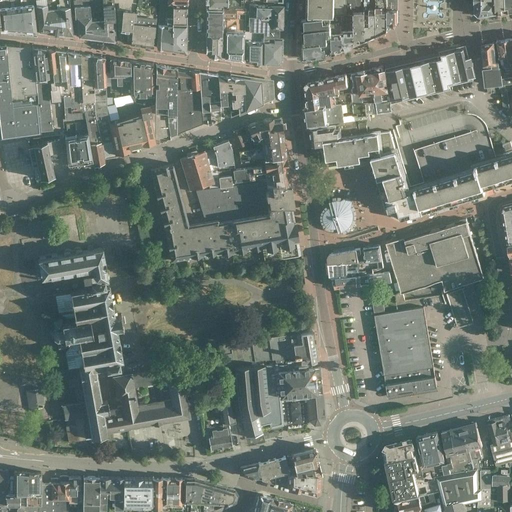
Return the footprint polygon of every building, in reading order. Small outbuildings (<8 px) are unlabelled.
[(0,0),(0,21),(1,26),(1,27),(13,28),(9,0),(0,0)] [(9,0),(13,28),(24,29),(20,0),(9,0)] [(36,31),(33,5),(32,0),(20,0),(24,29),(36,31)] [(39,31),(49,32),(45,0),(32,0),(33,5),(36,5),(39,31)] [(45,0),(49,32),(62,33),(59,7),(58,0),(45,0)] [(59,7),(62,33),(73,34),(75,35),(70,0),(58,0),(59,7)] [(91,21),(89,0),(73,0),(74,7),(75,14),(77,16),(78,36),(92,38),(90,21),(91,21)] [(102,39),(102,29),(104,28),(103,19),(104,19),(102,5),(101,0),(89,0),(91,21),(90,21),(92,38),(102,39)] [(113,2),(112,0),(101,0),(102,5),(104,19),(103,19),(104,28),(102,29),(102,39),(116,41),(113,2)] [(112,0),(113,2),(123,2),(122,8),(117,8),(118,42),(130,43),(131,43),(132,18),(135,18),(135,10),(136,10),(136,0),(112,0)] [(136,0),(136,10),(135,10),(135,18),(132,18),(131,43),(141,44),(141,45),(152,46),(153,34),(154,35),(157,6),(147,6),(147,0),(136,0)] [(172,49),(172,25),(172,5),(172,3),(168,3),(168,0),(159,0),(159,4),(158,24),(157,47),(172,49)] [(307,0),(308,15),(307,19),(331,16),(343,14),(351,13),(350,12),(349,12),(347,12),(346,0),(307,0)] [(365,39),(364,0),(347,0),(349,12),(350,12),(355,12),(355,18),(355,44),(365,39)] [(364,0),(365,39),(376,34),(376,3),(376,1),(376,0),(364,0)] [(376,34),(388,29),(388,1),(387,0),(376,0),(376,1),(376,3),(376,34)] [(397,22),(397,0),(387,0),(388,1),(388,29),(394,26),(397,22)] [(474,0),(475,12),(479,15),(496,13),(495,1),(495,0),(474,0)] [(495,0),(495,1),(496,13),(505,11),(505,0),(495,0)] [(274,5),(274,3),(268,2),(268,5),(249,4),(248,24),(249,24),(248,29),(263,30),(281,31),(281,27),(282,27),(282,5),(274,5)] [(186,25),(187,5),(187,3),(172,3),(172,5),(172,25),(186,25)] [(223,15),(223,7),(221,7),(221,9),(206,9),(206,21),(222,21),(223,15)] [(235,15),(235,7),(223,7),(223,15),(235,15)] [(245,24),(245,8),(235,7),(235,15),(235,20),(238,20),(238,27),(235,27),(235,31),(234,31),(233,58),(243,60),(244,32),(245,32),(245,30),(245,24)] [(343,49),(355,44),(355,18),(355,12),(350,12),(351,13),(343,14),(343,23),(343,49)] [(331,22),(331,26),(331,30),(332,43),(332,54),(343,49),(343,23),(343,14),(331,16),(331,22)] [(235,20),(235,15),(223,15),(222,21),(226,23),(225,57),(233,58),(234,31),(235,31),(235,27),(238,27),(238,20),(235,20)] [(303,30),(320,27),(331,26),(331,22),(331,16),(307,19),(303,19),(303,30)] [(222,21),(206,21),(206,33),(219,33),(219,29),(222,29),(222,21)] [(186,25),(172,25),(172,49),(184,51),(186,49),(186,25)] [(331,26),(320,27),(303,30),(304,45),(327,42),(327,31),(331,30),(331,26)] [(219,33),(206,33),(205,51),(208,54),(222,57),(222,29),(219,29),(219,33)] [(245,30),(245,32),(245,40),(245,60),(263,63),(263,30),(248,29),(248,30),(245,30)] [(281,37),(281,31),(263,30),(263,63),(278,63),(282,59),(282,37),(281,37)] [(511,73),(511,66),(505,39),(497,40),(500,58),(501,64),(502,64),(503,70),(505,77),(511,76),(511,73)] [(511,76),(505,77),(503,70),(500,70),(499,60),(496,60),(494,41),(482,44),(486,84),(495,83),(496,85),(498,84),(499,85),(505,84),(511,82),(511,76)] [(6,43),(0,43),(0,125),(14,124),(11,98),(6,43)] [(33,55),(32,46),(24,45),(24,44),(15,44),(7,43),(6,43),(11,98),(14,124),(0,125),(0,136),(41,131),(37,91),(34,55),(33,55)] [(332,54),(332,43),(302,47),(302,57),(304,59),(329,55),(332,54)] [(50,86),(46,47),(32,46),(33,55),(34,55),(37,91),(41,131),(53,129),(48,86),(50,86)] [(443,84),(476,76),(472,56),(469,57),(467,46),(440,53),(440,55),(390,67),(390,70),(386,72),(390,101),(394,100),(393,100),(443,88),(443,84)] [(55,49),(46,47),(50,86),(52,100),(61,99),(55,49)] [(67,51),(55,49),(61,99),(62,113),(72,112),(71,105),(67,51)] [(83,111),(80,52),(67,51),(71,105),(72,112),(83,111)] [(99,131),(95,110),(94,100),(94,91),(88,91),(88,88),(94,88),(92,54),(80,52),(83,111),(85,111),(93,161),(94,166),(106,162),(105,158),(99,131)] [(95,110),(106,110),(106,92),(105,56),(92,54),(94,88),(94,91),(94,100),(95,110)] [(139,61),(130,60),(110,57),(110,90),(114,90),(114,96),(125,93),(131,93),(135,107),(140,106),(156,103),(156,77),(153,77),(153,63),(139,61)] [(156,77),(156,103),(155,136),(159,136),(159,135),(162,135),(162,134),(165,134),(165,133),(168,133),(168,134),(169,134),(169,135),(171,135),(168,119),(168,65),(156,63),(156,77)] [(176,67),(168,65),(168,119),(171,135),(176,133),(176,67)] [(381,93),(387,92),(384,66),(370,68),(374,92),(375,101),(376,109),(377,113),(390,112),(390,108),(378,109),(379,102),(382,101),(381,93)] [(176,133),(189,128),(203,122),(199,71),(176,67),(176,133)] [(354,102),(363,102),(363,101),(363,100),(373,99),(374,103),(375,109),(376,109),(375,101),(374,92),(370,68),(351,72),(354,86),(353,86),(354,93),(352,93),(354,102)] [(207,72),(199,71),(203,122),(203,127),(208,125),(207,113),(204,113),(204,106),(209,106),(207,72)] [(218,74),(207,72),(209,106),(204,106),(204,113),(207,113),(208,125),(221,120),(221,115),(218,74)] [(342,103),(354,102),(352,93),(351,87),(344,88),(344,86),(348,86),(346,73),(309,81),(307,83),(305,85),(309,107),(342,103)] [(230,76),(218,74),(221,115),(230,112),(229,102),(229,96),(231,93),(231,88),(230,88),(231,88),(231,76),(230,76)] [(243,78),(231,76),(231,88),(230,88),(231,88),(231,93),(229,96),(229,102),(230,112),(230,115),(239,112),(238,97),(241,97),(241,89),(244,89),(243,78)] [(266,81),(243,78),(244,89),(241,89),(241,97),(238,97),(239,112),(267,100),(266,81)] [(505,90),(505,87),(505,84),(499,85),(499,91),(501,90),(503,110),(509,109),(507,89),(505,90)] [(363,103),(363,102),(354,102),(342,103),(309,107),(305,108),(308,127),(328,124),(328,122),(340,121),(358,119),(359,122),(371,120),(369,102),(363,103)] [(155,136),(156,103),(140,106),(142,115),(136,116),(142,144),(154,142),(155,142),(155,136)] [(105,158),(116,155),(116,153),(113,140),(114,140),(110,125),(106,110),(95,110),(99,131),(105,158)] [(85,111),(83,111),(72,112),(62,113),(63,128),(64,128),(65,137),(66,149),(68,165),(81,162),(81,163),(93,161),(85,111)] [(116,153),(129,150),(129,149),(142,146),(142,144),(136,116),(135,117),(135,118),(122,121),(123,122),(110,125),(114,140),(113,140),(116,153)] [(244,127),(247,133),(250,132),(252,137),(255,137),(261,134),(283,131),(281,116),(262,119),(262,120),(255,121),(247,124),(247,126),(244,127)] [(357,126),(357,121),(341,123),(336,125),(311,129),(313,143),(325,141),(324,135),(367,129),(366,121),(359,123),(359,126),(357,126)] [(325,141),(313,143),(313,145),(321,144),(322,149),(325,148),(328,165),(372,158),(373,161),(382,193),(388,212),(400,219),(485,193),(484,190),(511,181),(511,150),(506,152),(495,155),(471,162),(472,164),(424,179),(411,184),(399,145),(396,146),(391,129),(381,130),(381,127),(367,129),(324,135),(325,141)] [(239,128),(232,131),(236,142),(244,138),(239,128)] [(255,137),(252,137),(252,138),(253,143),(262,141),(263,146),(284,143),(283,131),(261,134),(255,137)] [(30,155),(31,164),(32,166),(34,165),(36,177),(40,176),(41,178),(54,175),(49,153),(66,149),(65,137),(47,141),(47,140),(27,144),(29,155),(30,155)] [(236,142),(238,146),(246,143),(244,138),(236,142)] [(205,150),(180,158),(189,189),(212,183),(212,185),(217,184),(216,172),(218,172),(218,170),(230,168),(230,167),(234,166),(232,148),(228,139),(212,145),(214,149),(205,151),(205,150)] [(505,149),(511,146),(511,144),(511,141),(503,143),(505,149)] [(255,160),(259,159),(264,158),(286,155),(284,143),(263,146),(238,150),(240,162),(255,160)] [(234,181),(269,175),(269,171),(270,171),(269,170),(270,170),(288,167),(286,155),(264,158),(259,159),(260,165),(233,169),(234,181)] [(187,220),(172,163),(170,164),(170,163),(150,168),(155,184),(154,184),(164,226),(166,225),(167,230),(166,231),(171,259),(216,252),(216,254),(261,246),(264,261),(298,255),(296,240),(298,240),(294,221),(293,221),(290,206),(262,210),(262,213),(218,222),(218,219),(188,224),(187,220)] [(290,184),(290,179),(288,167),(270,170),(269,170),(270,171),(269,171),(269,175),(234,181),(232,181),(231,174),(230,168),(218,170),(218,172),(218,176),(220,186),(258,182),(262,182),(263,182),(271,183),(290,184)] [(258,182),(220,186),(196,189),(204,218),(262,210),(290,206),(294,205),(290,184),(271,183),(263,182),(262,182),(258,182)] [(324,217),(324,220),(325,223),(327,225),(329,226),(332,227),(334,228),(337,227),(339,232),(342,231),(346,229),(349,226),(351,223),(353,219),(353,215),(352,211),(351,208),(348,204),(351,201),(347,198),(345,202),(341,200),(337,200),(333,201),(333,200),(330,202),(331,207),(329,208),(327,210),(325,212),(324,215),(324,217)] [(511,241),(511,204),(504,207),(502,209),(508,242),(511,241)] [(443,279),(443,280),(445,286),(446,289),(466,282),(467,284),(473,282),(472,281),(485,276),(467,218),(387,242),(395,271),(401,292),(443,279)] [(154,247),(148,222),(138,224),(143,250),(154,247)] [(380,245),(372,246),(374,259),(383,259),(380,245)] [(374,259),(372,246),(363,247),(365,260),(374,259)] [(91,437),(107,434),(107,430),(110,430),(127,427),(154,423),(154,424),(158,424),(161,423),(161,421),(189,416),(186,400),(182,377),(181,377),(179,371),(168,373),(167,367),(113,376),(117,397),(120,397),(122,404),(117,405),(118,408),(109,409),(107,399),(101,400),(95,364),(105,362),(106,369),(109,368),(109,373),(114,372),(113,368),(120,367),(119,359),(122,359),(116,327),(121,327),(123,328),(124,327),(122,325),(120,316),(122,314),(121,313),(119,315),(114,316),(102,247),(81,251),(81,248),(63,251),(64,254),(57,255),(57,252),(39,255),(40,258),(38,258),(41,276),(90,267),(91,271),(81,273),(82,280),(90,279),(90,281),(91,281),(92,287),(69,291),(70,292),(55,295),(58,312),(67,317),(74,316),(75,320),(63,323),(63,320),(62,321),(61,319),(62,317),(61,316),(60,318),(55,319),(53,318),(52,319),(54,320),(55,325),(54,326),(55,327),(53,330),(51,330),(51,331),(53,331),(53,334),(52,335),(52,336),(54,335),(56,336),(56,338),(57,339),(58,344),(57,346),(58,347),(59,345),(65,344),(66,345),(67,344),(65,342),(65,341),(66,340),(66,338),(78,336),(79,342),(72,343),(65,351),(68,368),(50,371),(52,381),(69,378),(69,379),(68,379),(69,387),(74,386),(77,402),(62,404),(69,441),(91,437)] [(328,262),(347,261),(359,260),(358,254),(361,253),(360,248),(329,253),(328,256),(328,262)] [(278,267),(277,259),(266,261),(267,268),(278,267)] [(359,260),(347,261),(328,262),(330,274),(333,276),(336,276),(368,274),(374,273),(373,268),(383,266),(382,260),(383,259),(374,259),(365,260),(359,260)] [(368,274),(369,284),(392,281),(390,272),(374,273),(368,274)] [(335,288),(369,284),(368,274),(336,276),(336,278),(334,279),(335,288)] [(445,286),(443,280),(431,284),(432,290),(445,286)] [(383,298),(372,300),(374,312),(385,311),(383,298)] [(387,393),(437,386),(424,306),(375,314),(387,393)] [(316,360),(312,329),(300,331),(269,336),(269,337),(251,340),(252,346),(235,348),(237,363),(255,361),(300,355),(300,361),(316,360)] [(232,352),(231,347),(228,348),(227,340),(222,341),(224,353),(232,352)] [(284,363),(233,369),(237,401),(242,419),(243,421),(258,417),(260,425),(270,423),(271,427),(283,424),(281,397),(285,396),(285,395),(290,394),(290,396),(293,398),(297,398),(299,396),(299,394),(301,393),(302,398),(308,397),(310,419),(315,424),(320,423),(324,418),(320,366),(314,367),(314,363),(303,364),(303,365),(293,366),(293,358),(284,359),(284,363)] [(26,391),(29,409),(43,407),(41,388),(26,391)] [(221,447),(232,445),(228,424),(236,423),(232,398),(219,400),(219,401),(220,407),(223,424),(217,425),(221,447)] [(220,407),(219,401),(199,404),(200,410),(220,407)] [(511,460),(511,425),(509,414),(488,420),(494,443),(490,444),(495,465),(511,460)] [(262,433),(260,425),(258,417),(243,421),(247,437),(262,433)] [(491,488),(491,483),(490,470),(482,470),(479,460),(482,459),(482,456),(479,447),(482,446),(476,422),(464,425),(475,468),(478,468),(479,488),(491,488)] [(221,447),(217,425),(209,427),(209,424),(206,424),(207,427),(204,428),(206,444),(210,443),(211,449),(221,447)] [(464,425),(450,429),(451,433),(443,435),(446,448),(451,447),(452,450),(446,452),(449,465),(451,472),(475,468),(464,425)] [(438,431),(417,436),(422,455),(424,454),(425,456),(419,457),(421,466),(421,467),(425,481),(435,479),(436,479),(435,475),(439,474),(451,472),(449,465),(446,466),(443,452),(440,452),(440,451),(442,450),(438,431)] [(414,455),(413,449),(416,448),(413,437),(387,442),(384,448),(385,460),(393,498),(418,492),(417,486),(425,484),(427,493),(438,491),(435,479),(425,481),(421,467),(419,467),(416,457),(416,454),(414,455)] [(309,460),(318,458),(316,451),(317,450),(314,448),(291,454),(294,467),(310,463),(309,460)] [(275,475),(289,471),(285,456),(258,462),(261,475),(262,478),(274,481),(275,475)] [(318,460),(318,458),(309,460),(310,463),(294,467),(296,473),(320,472),(321,472),(321,469),(318,460)] [(258,462),(257,462),(240,466),(240,473),(253,477),(261,475),(258,462)] [(436,479),(439,491),(442,502),(443,503),(445,511),(467,511),(465,504),(478,501),(478,506),(492,506),(491,488),(479,488),(478,468),(475,468),(451,472),(439,474),(435,475),(436,479)] [(26,504),(26,470),(14,469),(14,493),(19,494),(19,504),(26,504)] [(494,474),(494,483),(509,483),(508,469),(502,469),(502,473),(494,474)] [(40,471),(26,470),(26,504),(41,504),(41,496),(40,496),(40,491),(40,471)] [(26,504),(19,504),(17,504),(17,511),(51,511),(51,498),(51,482),(41,482),(41,471),(40,471),(40,491),(40,496),(41,496),(41,504),(26,504)] [(309,483),(320,484),(320,472),(296,473),(292,473),(289,471),(275,475),(274,481),(277,482),(277,479),(286,480),(307,481),(309,483)] [(58,478),(51,478),(51,482),(51,498),(68,498),(69,476),(69,475),(66,475),(62,475),(60,475),(60,478),(58,478)] [(83,500),(83,476),(80,476),(69,475),(69,476),(68,498),(68,500),(83,500)] [(83,500),(82,511),(98,511),(99,508),(99,476),(83,476),(83,500)] [(109,476),(99,476),(99,508),(106,508),(106,495),(109,495),(109,476)] [(123,476),(109,476),(109,495),(114,495),(114,508),(123,508),(123,476)] [(152,511),(152,506),(152,476),(123,476),(123,508),(123,511),(152,511)] [(156,507),(161,507),(162,477),(152,476),(152,506),(156,507)] [(171,511),(172,477),(162,477),(161,511),(171,511)] [(182,477),(172,477),(172,504),(178,504),(178,498),(182,499),(182,477)] [(193,488),(193,477),(182,477),(182,499),(182,504),(181,511),(190,511),(190,501),(191,488),(193,488)] [(190,511),(196,511),(195,509),(195,501),(200,502),(200,493),(202,493),(202,489),(203,489),(205,480),(193,477),(193,488),(191,488),(190,501),(190,507),(190,511)] [(320,491),(320,484),(309,483),(307,481),(286,480),(277,479),(277,482),(288,485),(316,493),(320,491)] [(215,483),(205,480),(203,489),(202,489),(202,493),(200,493),(200,502),(204,502),(204,509),(204,511),(208,511),(209,494),(211,494),(211,491),(213,491),(215,483)] [(209,494),(208,511),(209,511),(214,510),(213,507),(213,502),(219,502),(220,493),(223,494),(225,486),(215,483),(213,491),(211,491),(211,494),(209,494)] [(494,483),(491,483),(491,488),(492,506),(498,505),(499,505),(499,500),(510,499),(509,483),(494,483)] [(234,488),(225,486),(223,494),(220,493),(219,502),(223,503),(223,506),(235,500),(237,493),(234,488)] [(422,507),(424,506),(439,503),(442,502),(439,491),(419,495),(394,501),(396,511),(397,511),(422,506),(422,507)] [(14,493),(7,493),(6,493),(6,503),(0,503),(0,511),(17,511),(17,504),(19,504),(19,494),(14,493)] [(266,511),(271,496),(261,493),(258,495),(253,511),(266,511)] [(289,501),(271,496),(266,511),(295,511),(296,509),(295,507),(291,506),(291,504),(289,501)] [(441,511),(439,503),(424,506),(424,507),(425,511),(441,511)]
